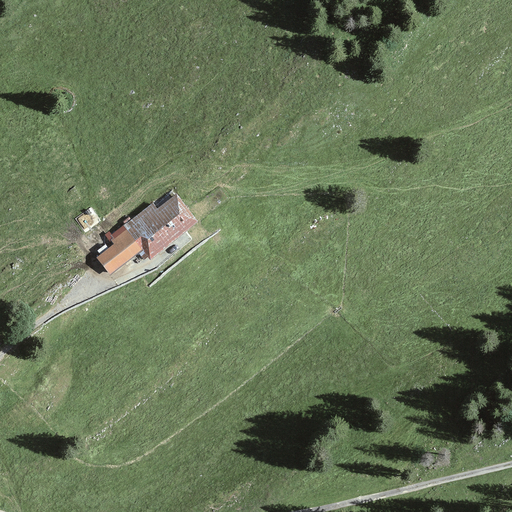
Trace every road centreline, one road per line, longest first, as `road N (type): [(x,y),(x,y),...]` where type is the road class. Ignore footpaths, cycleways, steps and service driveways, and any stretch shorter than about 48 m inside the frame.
road 1 (track): [(190,239),(156,264),(68,303),(0,356)]
road 2 (track): [(311,511),(511,465)]
